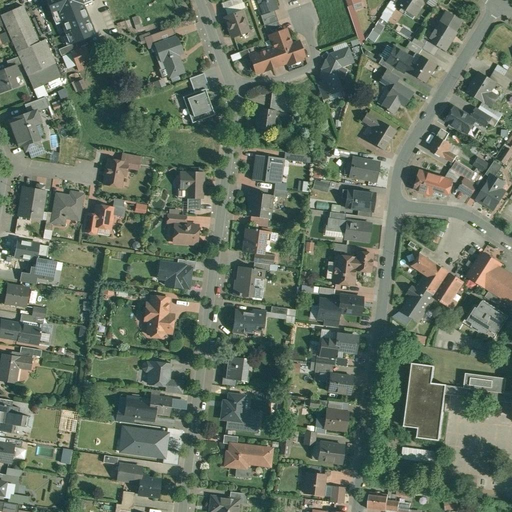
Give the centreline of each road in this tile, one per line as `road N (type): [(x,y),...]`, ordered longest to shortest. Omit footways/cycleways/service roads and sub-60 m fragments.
road 1 (residential): [(231,85),(181,511)]
road 2 (residential): [(394,203),(356,511)]
road 3 (residential): [(495,3),(399,160),(394,203)]
road 4 (residential): [(231,85),(277,80),(314,63),(301,16)]
road 5 (residential): [(511,244),(464,214),(394,203)]
